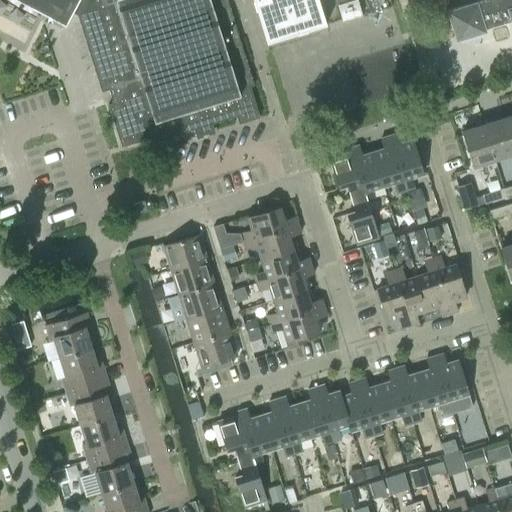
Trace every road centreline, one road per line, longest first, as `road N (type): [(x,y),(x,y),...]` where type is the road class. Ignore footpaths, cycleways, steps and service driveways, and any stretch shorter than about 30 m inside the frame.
road 1 (residential): [(358,356),(298,185),(97,249)]
road 2 (residential): [(97,249),(60,121),(7,137),(35,234)]
road 3 (residential): [(179,511),(144,420),(97,249)]
road 4 (residential): [(489,319),(424,116)]
road 5 (residential): [(201,402),(358,356)]
road 6 (residential): [(358,356),(489,319)]
